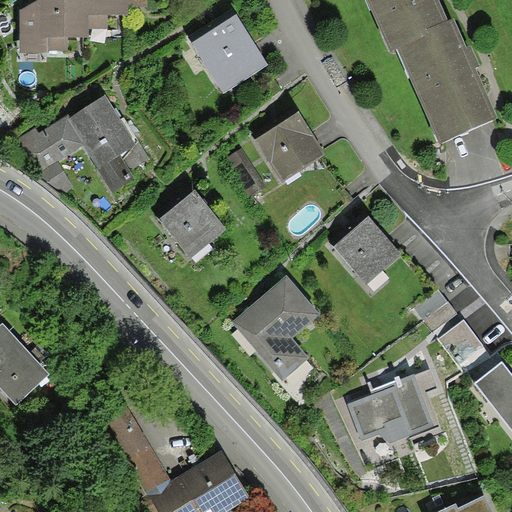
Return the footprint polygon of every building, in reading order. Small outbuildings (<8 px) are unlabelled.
[(81,15),(80,0),(37,0),(19,10),(20,53),(49,53),(49,50),(48,38),(68,37),(89,38),(89,29),(89,15),(81,15)] [(80,0),(81,15),(89,15),(108,15),(128,15),(128,6),(128,0),(80,0)] [(366,0),(390,52),(398,49),(429,35),(427,30),(449,21),(439,0),(366,0)] [(192,42),(224,93),(269,65),(237,14),(192,42)] [(108,28),(108,15),(89,15),(89,29),(108,28)] [(398,49),(439,144),(497,119),(475,68),(466,48),(454,19),(449,21),(427,30),(429,35),(398,49)] [(68,50),(68,37),(48,38),(49,50),(68,50)] [(471,46),(466,48),(475,68),(480,66),(471,46)] [(36,128),(15,140),(36,174),(38,172),(58,161),(84,145),(113,193),(136,180),(121,155),(136,145),(106,95),(70,117),(68,114),(39,132),(36,128)] [(255,139),(283,182),(327,155),(299,111),(255,139)] [(245,202),(267,188),(242,148),(220,162),(245,202)] [(73,186),(58,161),(38,172),(44,181),(63,195),(73,186)] [(195,189),(159,219),(191,258),(227,229),(195,189)] [(369,216),(334,247),(367,285),(402,254),(369,216)] [(0,256),(0,278),(11,270),(0,256)] [(320,315),(286,275),(231,323),(282,381),(310,357),(293,338),(320,315)] [(415,307),(424,319),(447,302),(438,290),(415,307)] [(456,314),(447,302),(424,319),(433,331),(456,314)] [(483,346),(464,320),(438,339),(458,365),(483,346)] [(0,326),(0,387),(16,405),(50,374),(3,324),(0,326)] [(511,374),(502,361),(476,381),(511,429),(511,374)] [(372,395),(348,405),(361,441),(379,433),(390,443),(409,436),(410,438),(439,427),(427,393),(437,389),(430,370),(415,376),(414,374),(370,389),(372,395)] [(123,396),(99,410),(147,495),(171,480),(123,396)] [(222,450),(171,480),(147,495),(135,502),(140,511),(226,511),(251,497),(222,450)] [(455,503),(437,511),(491,511),(484,496),(458,509),(455,503)]
